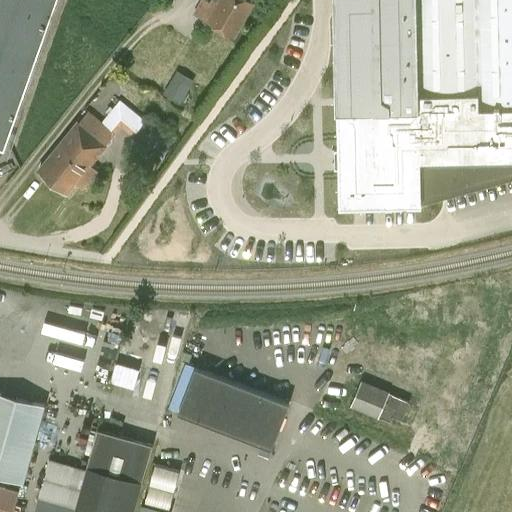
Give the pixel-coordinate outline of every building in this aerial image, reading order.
[(0,0),(0,145),(5,147),(56,0),(0,0)] [(202,0),(194,13),(235,36),(254,2),(249,0),(218,0),(218,1),(216,0),(212,0),(211,2),(206,0),(202,0)] [(511,0),(335,0),(336,12),(346,207),(426,207),(511,179),(511,0)] [(178,69),(165,93),(182,102),(196,78),(178,69)] [(88,111),(79,122),(78,121),(39,169),(53,181),(102,121),(88,111)] [(115,132),(102,121),(53,181),(67,192),(76,182),(83,188),(98,170),(91,164),(106,145),(106,144),(115,132)] [(118,361),(113,380),(137,387),(142,367),(118,361)] [(290,401),(196,365),(178,411),(273,447),(290,401)] [(409,401),(389,393),(361,381),(352,405),(379,416),(390,421),(393,416),(401,419),(409,401)] [(0,474),(24,481),(45,404),(0,391),(0,474)] [(134,511),(143,481),(153,443),(98,427),(74,511),(73,511),(134,511)] [(34,511),(70,511),(80,464),(47,457),(34,511)] [(0,483),(0,511),(13,511),(19,488),(0,483)] [(170,511),(171,511),(141,503),(138,511),(170,511)]
